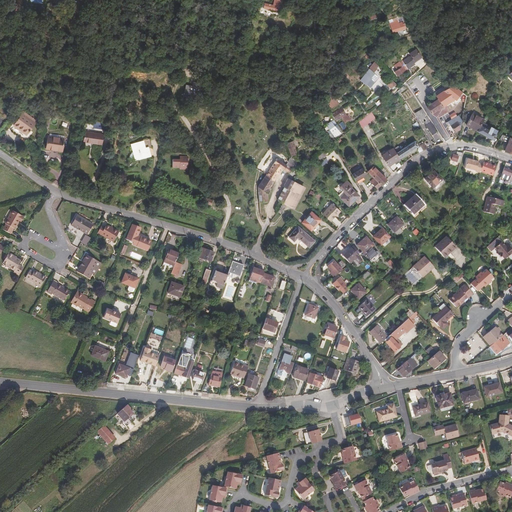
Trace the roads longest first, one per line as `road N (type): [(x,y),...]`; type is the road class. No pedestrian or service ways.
road 1 (residential): [(302,275),(420,157),(465,145),(511,158)]
road 2 (secondary): [(233,405),(0,381)]
road 3 (track): [(178,82),(169,89),(173,99),(228,204),(216,241)]
road 4 (residential): [(302,275),(257,407)]
road 5 (tertiary): [(302,275),(342,315),(381,388)]
road 6 (residential): [(387,511),(425,491),(511,470)]
road 7 (residential): [(167,226),(122,338)]
